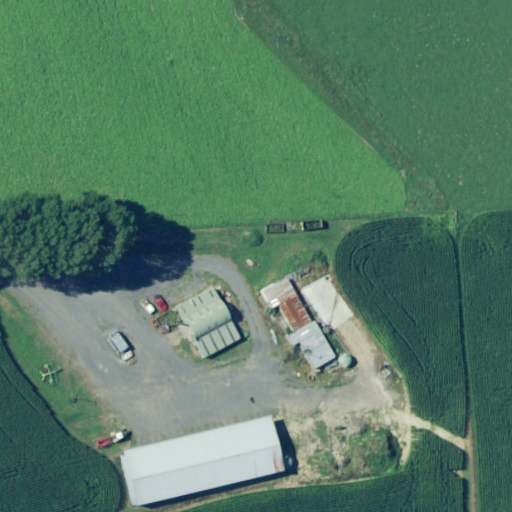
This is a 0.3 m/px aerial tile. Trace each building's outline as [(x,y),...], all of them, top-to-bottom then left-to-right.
[(306,319),(282,277),(259,290),(269,307),(274,304),(289,330),(306,319)] [(224,315),(208,287),(173,306),(189,335),(224,315)] [(319,335),(310,319),(282,335),(288,345),(296,341),(310,368),(333,355),(321,334),(319,335)] [(237,337),(229,321),(192,341),(201,357),(237,337)] [(352,359),(341,350),(332,360),(343,369),(352,359)] [(277,469),(265,416),(119,451),(132,504),(277,469)]
